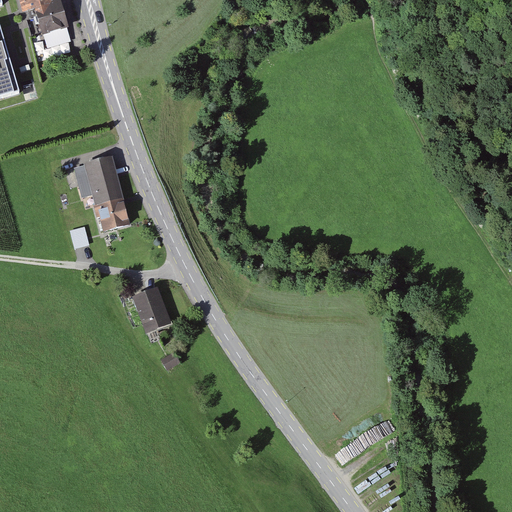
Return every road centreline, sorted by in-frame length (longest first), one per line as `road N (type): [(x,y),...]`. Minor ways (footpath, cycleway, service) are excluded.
road 1 (secondary): [(88,0),(132,139),(184,264),(353,511)]
road 2 (track): [(374,51),(511,279)]
road 3 (track): [(0,257),(140,275),(184,264)]
